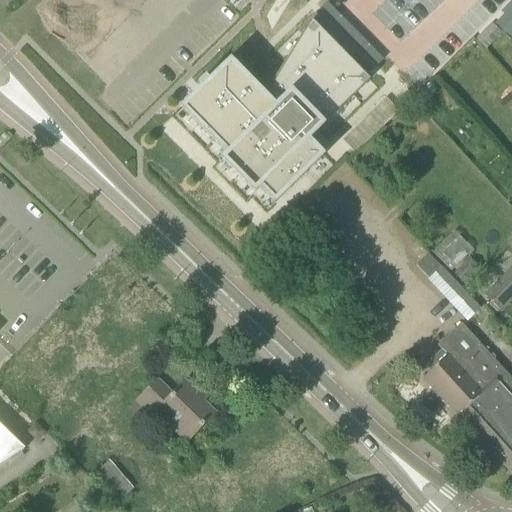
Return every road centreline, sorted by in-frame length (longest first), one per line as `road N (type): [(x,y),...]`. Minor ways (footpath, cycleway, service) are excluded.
road 1 (secondary): [(359,425),(97,173)]
road 2 (secondary): [(97,173),(0,56)]
road 3 (secondary): [(469,511),(359,425)]
road 4 (secondary): [(0,101),(97,173)]
